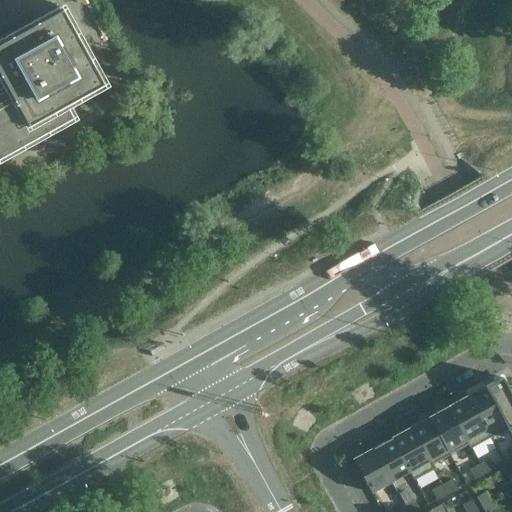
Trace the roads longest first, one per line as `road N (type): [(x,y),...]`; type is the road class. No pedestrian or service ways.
road 1 (residential): [(347,511),(324,470),(329,440),(491,347),(511,344)]
road 2 (secondary): [(0,510),(199,400)]
road 3 (secondary): [(226,386),(413,281)]
road 4 (secondary): [(173,377),(0,473)]
road 5 (secondary): [(511,188),(362,272)]
road 6 (secondary): [(362,272),(256,332)]
